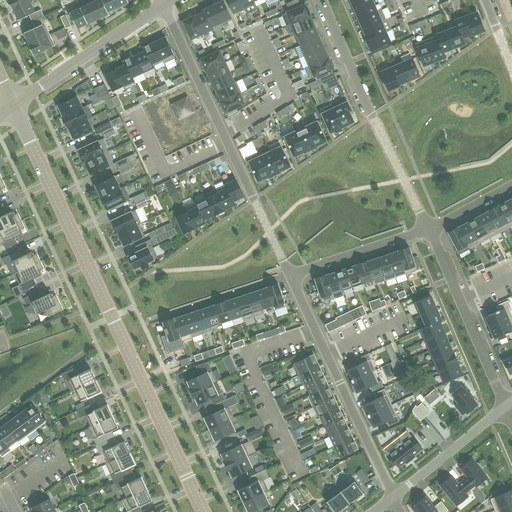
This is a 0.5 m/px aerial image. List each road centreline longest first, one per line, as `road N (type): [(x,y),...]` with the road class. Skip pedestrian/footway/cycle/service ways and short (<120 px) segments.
road 1 (unclassified): [(14,105),(203,511)]
road 2 (residential): [(162,4),(288,274)]
road 3 (residential): [(321,0),(426,229)]
road 4 (residential): [(288,274),(391,498)]
road 5 (residential): [(426,229),(506,407)]
road 6 (residential): [(162,4),(14,105)]
road 7 (residential): [(506,407),(391,498)]
road 8 (residential): [(426,229),(288,274)]
